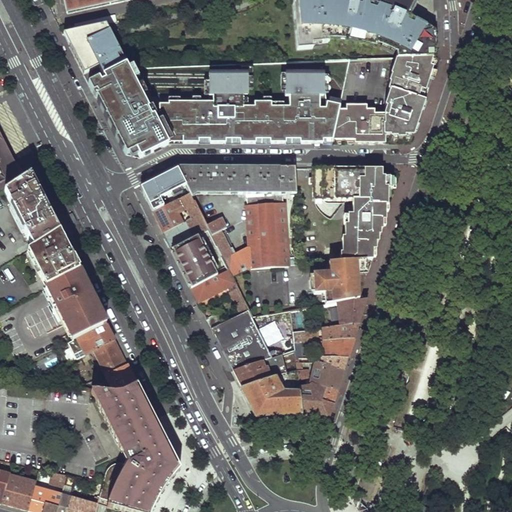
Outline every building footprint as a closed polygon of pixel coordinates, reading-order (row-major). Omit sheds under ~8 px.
[(63,0),(66,13),(127,0),(63,0)] [(305,0),(306,3),(293,4),(297,50),(313,49),(313,44),(329,43),(328,35),(332,35),(337,35),(344,35),(352,36),(361,38),(370,40),(377,43),(377,42),(384,42),(384,46),(387,47),(390,48),(394,50),(399,52),(399,60),(431,59),(435,59),(434,32),(409,18),(418,0),(380,0),(385,2),(381,10),(374,10),(373,10),(369,11),(368,6),(364,5),(360,4),(353,2),(349,2),(341,2),(341,0),(336,0),(305,0)] [(378,0),(374,10),(381,10),(385,2),(380,0),(378,0)] [(63,34),(84,76),(98,69),(103,77),(126,65),(105,25),(63,34)] [(344,110),(338,110),(332,141),(353,141),(353,145),(370,145),(383,145),(384,136),(388,136),(388,138),(395,138),(395,140),(403,139),(403,137),(412,137),(424,102),(416,99),(419,91),(423,92),(431,67),(428,67),(431,59),(399,60),(394,60),(389,74),(391,75),(388,82),(390,83),(387,90),(388,91),(384,106),(385,107),(383,115),(373,115),(373,110),(365,111),(365,106),(345,106),(344,110)] [(170,145),(331,145),(332,141),(338,110),(349,61),(298,62),(129,69),(127,65),(126,65),(103,77),(88,85),(94,97),(97,97),(112,127),(126,155),(140,160),(170,145)] [(84,76),(83,76),(88,85),(103,77),(98,69),(84,76)] [(0,196),(6,193),(13,188),(9,180),(11,179),(6,170),(7,169),(0,154),(0,196)] [(296,194),(295,169),(291,169),(266,169),(242,168),(209,168),(180,168),(177,170),(189,195),(191,196),(195,193),(296,194)] [(367,261),(372,261),(372,251),(375,250),(375,244),(378,243),(378,236),(380,236),(380,231),(381,230),(382,221),(385,221),(385,206),(387,206),(387,198),(385,198),(384,190),(393,190),(393,179),(381,178),(381,172),(374,172),(374,170),(344,170),(311,169),(312,201),(352,202),(351,216),(347,216),(346,226),(344,226),(343,238),(341,238),(341,254),(339,254),(339,263),(367,261)] [(140,189),(152,213),(175,202),(178,200),(189,195),(177,170),(140,189)] [(29,178),(54,228),(57,226),(31,177),(29,178)] [(6,193),(33,249),(60,233),(57,226),(54,228),(29,178),(16,187),(13,188),(6,193)] [(152,213),(163,234),(164,234),(184,223),(179,214),(184,212),(183,209),(186,208),(192,219),(200,215),(191,196),(189,195),(178,200),(175,202),(152,213)] [(284,203),(246,206),(248,249),(232,256),(221,232),(226,230),(221,219),(206,226),(208,231),(228,271),(231,279),(250,269),(287,267),(284,203)] [(184,223),(164,234),(171,249),(198,236),(208,231),(206,226),(200,215),(192,219),(190,220),(188,221),(184,223)] [(208,231),(198,236),(212,263),(184,276),(191,289),(228,271),(208,231)] [(76,273),(80,271),(60,233),(34,249),(33,249),(28,253),(46,289),(76,273)] [(324,307),(361,301),(371,266),(370,264),(367,261),(339,263),(327,264),(328,275),(312,276),(313,296),(323,295),(324,307)] [(83,286),(86,284),(80,271),(76,273),(83,286)] [(70,343),(77,340),(106,325),(86,284),(83,286),(76,273),(46,289),(47,291),(62,320),(69,334),(66,336),(70,343)] [(47,291),(43,293),(58,322),(62,320),(47,291)] [(333,321),(323,322),(324,330),(358,327),(366,301),(361,301),(324,307),(325,311),(335,310),(333,321)] [(291,334),(299,333),(299,329),(295,329),(294,324),(315,321),(314,308),(289,312),(291,334)] [(115,342),(106,325),(77,340),(83,353),(80,355),(81,358),(92,352),(115,342)] [(323,339),(323,344),(353,342),(358,327),(324,330),(322,331),(323,339)] [(323,344),(323,339),(310,340),(310,332),(299,333),(291,334),(293,346),(297,345),(323,344)] [(127,365),(115,342),(92,352),(105,376),(127,365)] [(323,344),(322,360),(347,361),(353,342),(323,344)] [(271,360),(232,372),(241,388),(285,374),(281,357),(271,360)] [(322,360),(321,369),(343,372),(347,361),(322,360)] [(105,376),(113,393),(119,392),(123,391),(136,384),(127,365),(105,376)] [(323,389),(336,393),(343,372),(321,369),(313,368),(308,385),(323,389)] [(296,372),(302,416),(327,421),(331,407),(320,403),(323,389),(308,385),(306,371),(301,371),(296,370),(296,372)] [(285,374),(241,388),(248,404),(256,418),(279,416),(302,416),(296,372),(285,374)] [(113,393),(90,391),(127,463),(126,466),(120,465),(114,466),(110,468),(108,470),(105,475),(103,484),(99,498),(106,500),(104,507),(120,511),(151,511),(155,504),(163,491),(174,476),(179,470),(136,384),(123,391),(119,392),(113,393)] [(320,403),(331,407),(336,393),(323,389),(320,403)] [(0,504),(2,505),(10,475),(0,472),(0,504)] [(66,476),(52,473),(50,480),(64,484),(66,476)] [(34,488),(36,483),(10,475),(2,505),(15,508),(27,511),(34,488)] [(103,484),(97,483),(93,496),(99,498),(103,484)] [(58,508),(61,495),(34,488),(27,511),(42,511),(44,504),(58,508)] [(66,511),(70,498),(61,495),(58,508),(56,511),(66,511)] [(94,511),(99,498),(93,496),(91,504),(70,498),(66,511),(94,511)]
